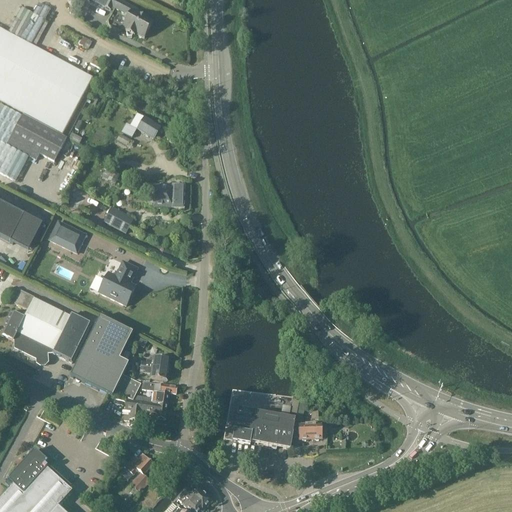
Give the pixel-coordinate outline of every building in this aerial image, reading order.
[(73,8),(77,0),(70,0),(68,6),(73,8)] [(141,14),(115,0),(108,0),(105,8),(111,11),(112,9),(129,17),(122,31),(126,33),(128,35),(127,36),(129,39),(133,39),(134,37),(135,38),(136,35),(145,40),(153,24),(140,17),(141,14)] [(0,28),(0,101),(24,115),(63,136),(80,105),(94,79),(80,71),(35,47),(31,45),(48,14),(50,11),(39,4),(33,15),(22,9),(8,33),(0,28)] [(88,51),(92,43),(82,38),(78,45),(88,51)] [(22,117),(0,104),(0,173),(16,182),(29,157),(37,161),(40,155),(55,163),(67,140),(23,116),(22,117)] [(144,119),(137,131),(154,141),(161,129),(144,119)] [(126,125),(121,134),(132,140),(137,131),(130,126),(126,125)] [(107,181),(108,180),(111,173),(107,171),(106,170),(105,171),(101,178),(106,181),(107,181)] [(185,198),(185,186),(173,186),(173,187),(146,186),(146,195),(154,196),(154,198),(185,198)] [(185,210),(185,198),(154,198),(154,209),(172,209),(172,210),(185,210)] [(0,238),(11,244),(25,218),(0,205),(0,238)] [(126,234),(133,220),(112,209),(105,223),(126,234)] [(86,236),(78,232),(57,222),(48,242),(68,252),(77,256),(86,236)] [(105,282),(98,295),(126,308),(135,288),(128,285),(131,280),(132,281),(137,271),(122,264),(115,278),(109,275),(108,275),(108,276),(105,282)] [(91,325),(21,291),(15,304),(28,310),(24,318),(22,317),(11,312),(4,326),(7,327),(3,335),(12,340),(14,341),(14,339),(15,340),(16,348),(36,358),(36,366),(40,367),(44,367),(47,364),(46,355),(51,355),(71,365),(91,325)] [(136,396),(142,384),(124,376),(130,363),(121,359),(133,334),(100,318),(97,323),(72,375),(109,394),(102,408),(106,409),(113,396),(114,396),(116,392),(133,401),(136,396)] [(160,359),(159,358),(156,358),(155,359),(153,359),(152,363),(146,362),(146,364),(144,364),(143,368),(169,371),(170,361),(160,359)] [(167,382),(169,371),(143,368),(143,372),(145,373),(144,375),(151,375),(150,380),(167,382)] [(177,396),(178,388),(143,384),(142,394),(169,396),(170,395),(177,396)] [(168,407),(169,396),(142,394),(141,397),(136,396),(133,401),(127,400),(127,402),(168,407)] [(295,421),(302,423),(306,400),(300,399),(296,419),(295,421)] [(293,401),(290,414),(297,415),(299,403),(293,401)] [(166,421),(168,407),(127,402),(125,411),(132,412),(130,421),(140,423),(142,411),(152,412),(151,419),(166,421)] [(238,407),(232,443),(233,443),(251,446),(251,444),(271,447),(271,449),(276,450),(276,448),(290,451),(295,421),(295,420),(290,419),(282,418),(257,413),(257,411),(240,408),(238,407)] [(301,441),(322,440),(322,427),(300,427),(301,441)] [(0,511),(60,511),(58,509),(72,494),(46,471),(46,470),(47,469),(44,467),(47,463),(34,451),(7,482),(13,487),(0,500),(0,511)] [(134,458),(124,469),(133,477),(137,471),(141,475),(130,486),(139,494),(150,483),(143,477),(153,466),(142,455),(137,460),(134,458)] [(203,511),(212,502),(197,489),(190,497),(186,494),(178,502),(182,506),(182,507),(187,511),(195,511),(198,509),(200,511),(203,511)] [(109,511),(117,503),(107,494),(99,502),(109,511)]
